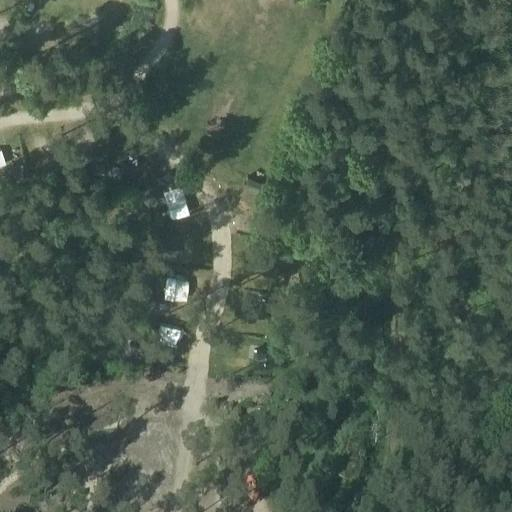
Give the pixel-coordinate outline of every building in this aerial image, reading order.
[(232,335),(232,339),(241,386),(243,393),(258,390),(247,332),(232,335)] [(120,388),(87,392),(89,407),(114,405),(122,404),(120,388)] [(65,404),(34,421),(42,435),(43,434),(65,422),(72,417),(65,404)] [(16,431),(0,440),(0,459),(20,447),(24,444),(16,431)] [(105,467),(105,475),(121,476),(122,441),(106,440),(106,442),(105,467)] [(63,478),(53,511),(56,511),(69,511),(76,491),(79,482),(63,478)] [(129,511),(124,494),(108,499),(109,500),(112,511),(129,511)] [(41,511),(17,503),(13,511),(41,511)]
